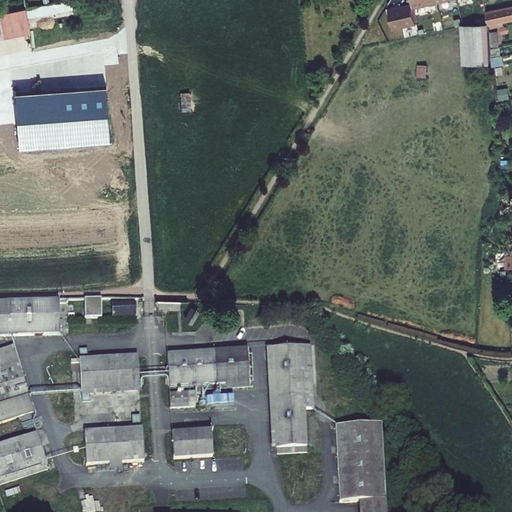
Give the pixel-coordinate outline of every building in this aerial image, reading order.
[(386,0),(381,9),(388,38),(411,32),(408,16),(473,1),(472,0),(386,0)] [(0,41),(31,37),(29,19),(65,13),(64,4),(0,13),(0,41)] [(511,7),(479,14),(482,29),(511,22),(511,7)] [(490,48),(498,47),(498,32),(489,33),(490,48)] [(107,86),(15,93),(19,146),(111,140),(107,86)] [(511,258),(499,259),(500,272),(511,272),(511,258)] [(60,302),(0,303),(0,339),(62,336),(60,302)] [(139,302),(115,302),(116,321),(140,320),(139,302)] [(103,303),(85,304),(86,324),(103,323),(103,303)] [(175,306),(159,305),(160,314),(163,315),(167,318),(175,315),(175,306)] [(193,324),(200,312),(191,307),(184,319),(193,324)] [(309,350),(269,352),(274,450),(305,448),(304,416),(312,416),(311,406),(304,406),(302,359),(309,359),(309,350)] [(227,359),(160,362),(161,392),(228,388),(227,359)] [(127,362),(63,365),(63,371),(71,371),(72,398),(128,395),(127,362)] [(9,370),(0,372),(0,409),(20,403),(9,370)] [(166,399),(161,399),(161,415),(178,414),(178,399),(171,399),(170,395),(166,395),(166,399)] [(208,400),(209,409),(235,409),(235,399),(208,400)] [(375,430),(329,433),(334,508),(379,505),(375,430)] [(39,433),(0,445),(0,486),(51,470),(39,433)] [(193,438),(162,439),(164,464),(194,463),(193,438)] [(129,440),(74,442),(75,472),(131,470),(129,440)]
